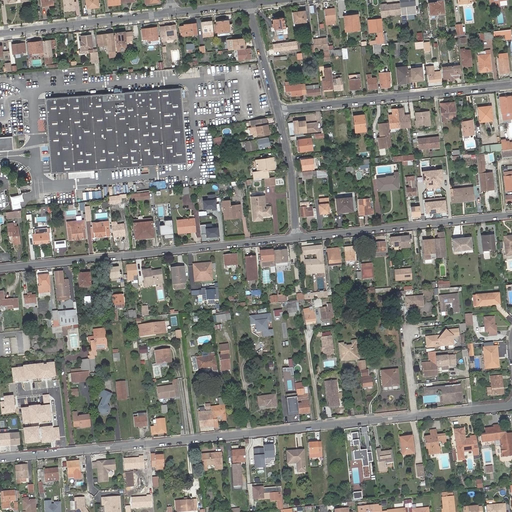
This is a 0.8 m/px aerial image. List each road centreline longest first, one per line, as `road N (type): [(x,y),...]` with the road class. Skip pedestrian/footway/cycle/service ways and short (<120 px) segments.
road 1 (residential): [(0,457),(511,405)]
road 2 (residential): [(0,268),(296,237)]
road 3 (residential): [(511,83),(277,107)]
road 4 (residential): [(296,237),(511,214)]
road 5 (residential): [(0,33),(172,12)]
road 6 (residential): [(277,107),(296,237)]
